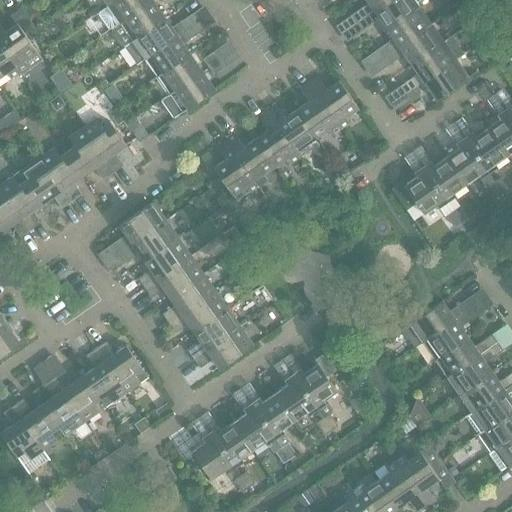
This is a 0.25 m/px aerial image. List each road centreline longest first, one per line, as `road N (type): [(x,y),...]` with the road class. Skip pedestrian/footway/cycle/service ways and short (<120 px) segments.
road 1 (residential): [(270,75),(216,105),(174,141),(156,175),(124,205),(69,236)]
road 2 (residential): [(46,511),(192,407)]
road 3 (residential): [(405,143),(329,33)]
road 4 (residential): [(192,407),(114,299)]
road 5 (residential): [(192,407),(300,331)]
